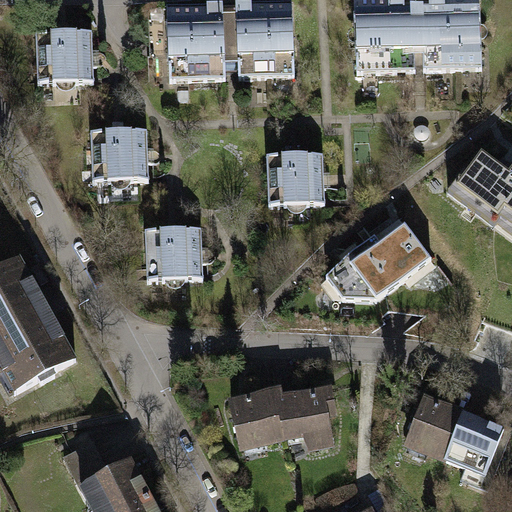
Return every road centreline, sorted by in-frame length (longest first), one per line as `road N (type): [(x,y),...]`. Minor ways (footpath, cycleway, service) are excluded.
road 1 (residential): [(511,383),(415,353),(227,345),(138,332),(119,343)]
road 2 (residential): [(0,127),(119,343)]
road 3 (residential): [(119,343),(210,511)]
